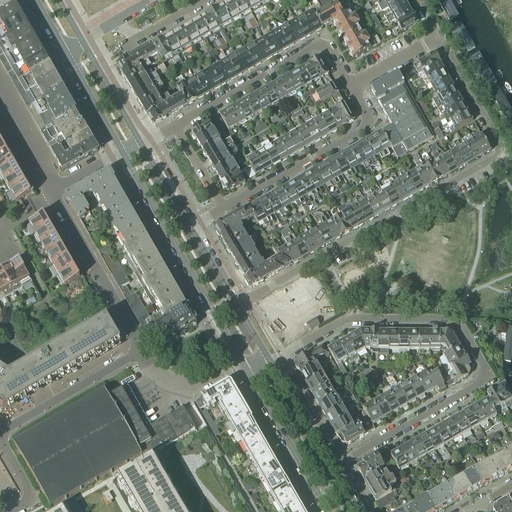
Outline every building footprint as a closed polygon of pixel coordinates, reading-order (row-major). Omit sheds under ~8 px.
[(0,0),(0,14),(14,6),(10,0),(0,0)] [(211,13),(220,29),(250,12),(242,0),(233,0),(217,9),(216,9),(213,11),(213,12),(211,13)] [(242,0),(250,12),(271,0),(242,0)] [(280,0),(285,9),(289,7),(285,0),(280,0)] [(312,12),(321,29),(332,23),(351,12),(355,10),(359,8),(354,0),(319,0),(309,6),(312,12)] [(385,5),(388,9),(404,0),(386,0),(377,5),(379,9),(385,5)] [(384,17),(386,20),(407,8),(406,5),(407,5),(404,0),(388,9),(390,13),(384,17)] [(435,0),(435,1),(445,20),(448,21),(451,19),(451,16),(442,0),(435,0)] [(0,14),(0,29),(20,18),(14,6),(0,14)] [(360,7),(359,8),(355,10),(360,19),(365,17),(360,7)] [(407,8),(386,20),(388,24),(394,21),(396,25),(413,15),(410,10),(409,11),(407,8)] [(266,16),(267,20),(277,15),(275,11),(266,16)] [(312,12),(303,17),(313,34),(321,29),(312,12)] [(349,14),(351,12),(332,23),(342,41),(359,32),(356,27),(359,26),(354,17),(351,18),(349,14)] [(181,29),(191,46),(220,29),(211,13),(209,14),(208,13),(205,15),(205,17),(187,27),(185,26),(182,28),(182,30),(181,29)] [(413,15),(396,25),(398,28),(392,32),(394,36),(417,23),(413,15)] [(303,17),(296,22),(305,38),(313,34),(303,17)] [(0,29),(0,47),(28,31),(20,18),(0,29)] [(296,22),(287,27),(296,43),(305,38),(296,22)] [(461,47),(464,47),(466,46),(467,43),(456,25),(454,24),(451,26),(450,29),(461,47)] [(287,27),(279,31),(288,48),(296,43),(287,27)] [(219,33),(225,44),(239,36),(243,34),(247,31),(246,28),(231,37),(232,38),(228,40),(223,31),(219,33)] [(167,71),(169,75),(169,76),(179,70),(187,66),(185,62),(182,64),(176,55),(191,46),(181,29),(181,30),(179,30),(176,32),(176,33),(158,43),(157,43),(153,45),(153,46),(152,47),(161,62),(162,63),(171,58),(174,63),(176,65),(167,71)] [(0,47),(0,50),(5,60),(35,42),(28,31),(0,47)] [(279,31),(271,36),(280,53),(288,48),(279,31)] [(362,37),(359,32),(342,41),(353,60),(376,47),(375,46),(372,39),(368,41),(364,35),(362,37)] [(372,39),(375,46),(376,47),(380,44),(375,34),(371,37),(372,39)] [(271,36),(262,41),(272,57),(280,53),(271,36)] [(262,41),(254,45),(264,62),(272,57),(262,41)] [(5,60),(11,69),(40,52),(35,42),(5,60)] [(206,51),(207,54),(217,49),(216,45),(206,51)] [(254,45),(245,51),(254,67),(264,62),(254,45)] [(121,75),(121,76),(128,72),(147,61),(150,60),(153,66),(155,65),(161,62),(152,47),(152,46),(130,58),(129,57),(126,59),(126,60),(117,66),(122,75),(121,75)] [(245,51),(235,56),(245,73),(254,67),(245,51)] [(11,69),(19,83),(48,66),(40,52),(11,69)] [(420,68),(423,73),(440,64),(435,55),(418,64),(413,67),(415,71),(420,68)] [(235,56),(227,61),(237,77),(245,73),(235,56)] [(199,61),(196,63),(198,67),(201,65),(206,63),(206,61),(204,59),(199,61)] [(310,63),(310,64),(319,80),(322,78),(323,80),(328,77),(318,59),(310,63)] [(125,79),(128,86),(150,73),(148,69),(150,68),(146,62),(147,61),(128,72),(121,76),(124,80),(125,79)] [(227,61),(219,66),(228,82),(237,77),(227,61)] [(303,68),(302,69),(311,85),(316,82),(318,82),(320,81),(319,80),(310,64),(308,66),(307,65),(303,67),(303,68)] [(415,83),(417,87),(444,72),(442,69),(443,68),(440,64),(423,73),(425,78),(415,83)] [(473,69),(484,87),(486,88),(489,86),(490,83),(479,65),(477,64),(474,66),(473,69)] [(131,92),(134,96),(158,82),(156,79),(161,77),(162,80),(169,75),(167,71),(163,65),(162,66),(157,69),(150,73),(128,86),(132,92),(131,92)] [(19,83),(25,94),(54,77),(48,66),(19,83)] [(219,66),(211,70),(220,87),(228,82),(219,66)] [(297,72),(294,74),(303,91),(305,89),(306,87),(311,85),(302,69),(301,69),(300,69),(297,71),(297,72)] [(179,72),(181,76),(183,79),(187,77),(183,70),(179,72)] [(211,70),(203,75),(212,91),(220,87),(211,70)] [(429,85),(432,90),(449,80),(446,75),(445,75),(444,72),(417,87),(419,90),(429,85)] [(286,78),(294,94),(300,91),(301,92),(303,91),(294,74),(291,75),(290,74),(286,77),(286,78)] [(203,75),(194,80),(204,96),(212,91),(203,75)] [(370,91),(391,127),(406,153),(433,139),(398,76),(370,91)] [(25,94),(32,106),(61,89),(54,77),(25,94)] [(280,81),(277,83),(287,100),(289,99),(290,97),(294,94),(286,78),(285,79),(284,78),(280,80),(280,81)] [(194,80),(186,85),(195,101),(204,96),(194,80)] [(431,96),(433,100),(453,89),(451,85),(452,85),(449,80),(432,90),(435,94),(431,96)] [(137,100),(141,106),(157,97),(155,93),(162,89),(158,82),(134,96),(136,100),(137,100)] [(270,87),(269,88),(278,104),(283,101),(285,101),(287,100),(277,83),(275,84),(274,84),(270,86),(270,87)] [(178,89),(181,96),(187,106),(195,101),(186,85),(178,89)] [(333,85),(331,86),(331,87),(326,90),(320,93),(314,96),(311,99),(315,108),(317,107),(322,104),(331,100),(338,95),(333,85)] [(264,91),(261,92),(270,109),(272,108),(273,106),(278,104),(269,88),(268,88),(267,88),(264,90),(264,91)] [(32,106),(38,116),(67,99),(61,89),(32,106)] [(439,101),(441,106),(458,96),(455,89),(454,90),(453,89),(433,100),(428,103),(430,106),(439,101)] [(147,116),(147,117),(171,102),(168,96),(167,97),(164,92),(157,97),(141,106),(144,112),(143,113),(146,117),(147,116)] [(253,97),(252,97),(261,113),(267,110),(268,110),(270,109),(261,92),(258,94),(257,93),(253,96),(253,97)] [(331,100),(335,107),(343,103),(338,95),(331,100)] [(171,102),(147,117),(152,126),(162,120),(163,121),(166,119),(166,118),(187,106),(181,96),(171,102)] [(439,113),(441,117),(462,105),(460,102),(461,101),(458,96),(441,106),(444,110),(439,113)] [(502,118),(505,119),(507,118),(508,115),(497,97),(495,96),(492,98),(491,100),(502,118)] [(247,100),(244,102),(254,119),(256,118),(256,116),(261,113),(252,97),(252,98),(251,97),(247,99),(247,100)] [(38,116),(45,130),(75,113),(67,99),(38,116)] [(237,106),(236,107),(245,122),(250,119),(252,120),(254,119),(244,102),(242,103),(241,103),(237,105),(237,106)] [(335,108),(333,109),(343,126),(345,125),(345,126),(353,121),(343,103),(335,107),(335,108)] [(448,118),(451,122),(468,113),(465,108),(464,108),(462,105),(441,117),(432,122),(430,123),(432,127),(448,118)] [(230,110),(228,111),(238,128),(239,127),(240,125),(245,122),(236,107),(235,107),(234,106),(230,109),(230,110)] [(333,111),(328,114),(337,130),(337,129),(338,130),(342,127),(342,126),(343,126),(333,109),(333,111)] [(238,128),(228,111),(225,113),(224,112),(220,115),(220,116),(219,116),(228,132),(233,129),(235,129),(238,128)] [(45,130),(53,143),(82,125),(75,113),(45,130)] [(468,113),(451,122),(453,127),(449,130),(451,133),(473,121),(472,121),(471,121),(470,118),(471,118),(468,113)] [(321,116),(319,117),(328,134),(331,133),(332,133),(336,131),(336,130),(337,130),(328,114),(322,117),(321,116)] [(196,140),(196,141),(214,131),(218,129),(222,126),(217,117),(213,120),(217,127),(212,129),(211,126),(210,126),(207,122),(191,131),(193,135),(192,136),(192,137),(193,140),(195,141),(196,140)] [(316,120),(311,123),(320,139),(321,139),(322,139),(326,137),(326,136),(328,134),(319,117),(317,119),(316,120)] [(304,126),(302,127),(312,144),(315,142),(316,143),(320,141),(319,139),(320,139),(311,123),(306,126),(304,126)] [(59,150),(87,134),(82,125),(53,143),(55,146),(55,145),(59,150)] [(300,130),(294,133),(303,149),(305,148),(306,149),(310,146),(310,145),(312,144),(302,127),(300,128),(300,130)] [(391,127),(381,133),(390,148),(396,159),(406,153),(391,127)] [(433,132),(438,141),(443,138),(438,129),(433,132)] [(196,141),(203,152),(220,142),(214,131),(196,141)] [(288,135),(286,136),(296,153),(298,152),(299,152),(303,150),(303,149),(294,133),(289,136),(288,135)] [(381,133),(373,138),(375,142),(376,141),(378,145),(376,147),(379,151),(380,151),(385,158),(389,156),(386,151),(390,148),(381,133)] [(85,159),(92,155),(93,155),(93,154),(97,152),(92,143),(87,134),(59,150),(53,154),(53,153),(53,154),(52,154),(55,160),(62,172),(63,172),(63,171),(73,166),(85,159)] [(480,135),(471,140),(481,157),(490,152),(480,135)] [(283,139),(278,142),(287,158),(288,157),(289,158),(293,156),(293,154),(296,153),(286,136),(284,138),(283,139)] [(464,146),(464,147),(472,162),(481,157),(471,140),(469,136),(464,139),(467,144),(464,146)] [(373,138),(365,143),(373,158),(378,155),(381,160),(385,158),(380,151),(379,151),(376,147),(378,145),(376,141),(375,142),(373,138)] [(452,144),(453,145),(453,146),(464,166),(472,162),(464,147),(462,148),(460,149),(457,143),(456,143),(454,139),(451,141),(452,144)] [(0,143),(0,157),(10,152),(4,141),(0,143)] [(206,157),(209,162),(233,148),(230,142),(222,147),(219,143),(220,142),(203,152),(203,154),(204,157),(206,157)] [(271,145),(270,145),(279,162),(282,161),(283,162),(287,159),(287,158),(278,142),(273,145),(271,145)] [(365,143),(356,147),(359,151),(360,151),(362,155),(360,156),(363,161),(364,160),(368,168),(372,166),(369,160),(373,158),(365,143)] [(266,149),(262,151),(271,167),(272,167),(273,167),(277,165),(277,164),(279,162),(270,145),(267,147),(266,149)] [(453,146),(453,145),(449,147),(452,154),(449,156),(457,171),(464,166),(453,146)] [(356,147),(348,152),(357,167),(362,164),(365,170),(368,168),(364,160),(363,161),(360,156),(362,155),(360,151),(359,151),(356,147)] [(436,162),(432,164),(440,180),(448,175),(435,152),(434,150),(432,147),(429,148),(434,156),(433,157),(436,162)] [(215,172),(215,173),(232,162),(236,160),(241,157),(241,154),(234,158),(233,156),(237,154),(233,148),(209,162),(212,167),(211,169),(213,172),(215,172)] [(435,152),(448,175),(457,171),(449,156),(448,155),(444,157),(439,150),(435,152)] [(254,154),(253,155),(263,172),(266,170),(266,171),(270,169),(270,167),(271,167),(262,151),(256,155),(254,154)] [(0,157),(0,171),(16,162),(10,152),(0,157)] [(348,152),(340,157),(343,161),(343,160),(346,164),(344,165),(347,170),(348,169),(352,177),(356,175),(353,170),(357,167),(348,152)] [(245,161),(249,167),(255,177),(256,176),(257,177),(260,174),(260,173),(263,172),(253,155),(250,156),(250,158),(245,161)] [(340,157),(332,161),(341,176),(346,173),(349,179),(352,177),(348,169),(347,170),(344,165),(346,164),(343,160),(343,161),(340,157)] [(418,169),(414,172),(423,190),(428,187),(427,186),(430,184),(431,185),(422,168),(421,166),(417,159),(414,162),(418,169)] [(332,161),(324,166),(326,170),(327,170),(329,173),(327,175),(330,180),(331,179),(336,186),(340,184),(337,179),(341,176),(332,161)] [(421,166),(422,168),(431,185),(440,180),(432,164),(430,161),(421,166)] [(0,171),(0,175),(4,183),(22,173),(16,162),(0,171)] [(215,173),(222,183),(239,173),(232,162),(215,173)] [(400,167),(402,172),(415,193),(418,191),(419,192),(423,190),(414,172),(409,175),(403,165),(400,167)] [(324,166),(315,171),(324,186),(329,183),(332,188),(336,186),(331,179),(330,180),(327,175),(329,173),(327,170),(326,170),(324,166)] [(239,173),(222,183),(222,185),(221,185),(221,187),(223,190),(224,190),(225,190),(227,193),(244,184),(241,179),(242,179),(240,175),(245,173),(249,180),(255,177),(249,167),(239,173)] [(315,171),(305,176),(308,181),(309,180),(311,184),(309,185),(312,190),(313,189),(317,197),(321,195),(318,190),(324,186),(315,171)] [(402,179),(398,181),(407,199),(412,196),(411,195),(415,193),(402,172),(399,174),(402,179)] [(4,183),(10,193),(28,183),(22,173),(4,183)] [(82,199),(92,194),(90,192),(112,179),(113,179),(109,173),(78,191),(82,199)] [(305,176),(297,181),(306,196),(311,193),(314,199),(317,197),(313,189),(312,190),(309,185),(311,184),(309,180),(308,181),(305,176)] [(97,198),(102,207),(122,196),(121,196),(122,194),(120,191),(118,191),(112,179),(90,192),(92,194),(95,199),(97,198)] [(391,180),(387,182),(399,202),(402,201),(403,201),(407,199),(398,181),(393,184),(391,180)] [(297,181),(289,186),(292,190),(292,189),(295,193),(293,194),(296,199),(297,199),(301,206),(305,204),(302,199),(306,196),(297,181)] [(365,185),(381,213),(384,211),(385,212),(390,209),(389,208),(390,208),(381,191),(375,194),(368,182),(365,184),(365,185)] [(386,188),(381,191),(390,208),(391,207),(391,208),(396,205),(395,204),(399,202),(387,182),(384,184),(386,188)] [(28,183),(10,193),(16,203),(23,199),(24,202),(35,196),(28,183)] [(368,198),(363,201),(373,218),(378,216),(377,215),(381,213),(365,185),(362,187),(368,198)] [(289,186),(281,190),(290,206),(295,203),(298,208),(301,206),(297,199),(296,199),(293,194),(295,193),(292,189),(292,190),(289,186)] [(337,189),(341,195),(347,192),(344,188),(343,189),(341,186),(337,189)] [(281,190),(273,195),(275,199),(276,199),(278,202),(276,203),(279,208),(281,208),(285,215),(288,213),(286,208),(290,206),(281,190)] [(81,199),(82,199),(78,191),(66,197),(80,221),(84,218),(82,215),(88,211),(81,199)] [(352,207),(347,210),(357,228),(362,225),(362,224),(365,222),(351,198),(351,197),(349,193),(345,195),(352,207)] [(273,195),(265,200),(274,215),(278,212),(281,217),(285,215),(281,208),(279,208),(276,203),(278,202),(276,199),(275,199),(273,195)] [(105,218),(108,222),(129,210),(124,202),(125,200),(123,197),(122,197),(122,196),(102,207),(108,217),(105,218)] [(363,201),(362,198),(358,200),(357,199),(356,199),(354,196),(351,197),(351,198),(365,222),(368,220),(369,221),(373,218),(363,201)] [(265,200),(256,204),(259,208),(260,208),(262,212),(260,213),(263,218),(264,217),(268,225),(272,223),(269,217),(274,215),(265,200)] [(256,204),(248,209),(253,219),(256,222),(257,224),(262,222),(265,227),(268,225),(264,217),(263,218),(260,213),(262,212),(260,208),(259,208),(256,204)] [(339,215),(349,231),(352,229),(353,230),(357,228),(347,210),(343,213),(341,210),(340,208),(337,210),(339,215)] [(219,238),(220,238),(240,226),(250,221),(253,219),(248,209),(213,229),(219,238)] [(115,229),(120,238),(139,228),(139,227),(139,225),(137,222),(136,222),(129,210),(108,222),(103,225),(99,227),(100,229),(109,224),(112,230),(115,229)] [(28,224),(35,235),(52,225),(44,212),(33,218),(35,220),(28,224)] [(316,213),(317,216),(332,242),(340,237),(331,220),(330,220),(331,222),(327,224),(322,214),(316,213)] [(339,215),(331,220),(340,237),(350,232),(349,231),(339,215)] [(315,231),(316,231),(324,246),(332,242),(317,216),(313,218),(319,228),(315,231)] [(301,225),(304,230),(316,251),(324,246),(316,231),(312,234),(306,222),(301,225)] [(282,229),(279,225),(278,224),(273,226),(274,228),(276,232),(282,229)] [(35,235),(41,246),(58,236),(52,225),(35,235)] [(96,225),(85,230),(87,234),(98,228),(96,225)] [(226,247),(226,248),(245,237),(242,231),(243,230),(240,226),(220,238),(223,242),(222,244),(224,247),(226,247)] [(128,264),(133,273),(158,259),(157,258),(158,257),(156,254),(154,254),(142,233),(143,231),(141,228),(139,228),(120,238),(126,247),(123,249),(127,256),(124,257),(128,264)] [(287,228),(284,230),(300,260),(308,256),(299,241),(299,240),(295,242),(287,228)] [(287,247),(283,249),(292,265),(300,260),(284,230),(279,233),(287,247)] [(303,239),(299,241),(308,256),(316,251),(304,230),(300,232),(303,239)] [(88,235),(97,251),(101,249),(94,237),(97,235),(95,231),(88,235)] [(41,246),(47,256),(64,246),(58,236),(41,246)] [(230,253),(233,258),(253,247),(250,242),(249,243),(245,237),(226,248),(227,249),(226,250),(228,253),(230,253)] [(268,244),(278,259),(284,269),(292,265),(283,249),(279,251),(273,241),(268,244)] [(47,256),(53,267),(70,257),(64,246),(47,256)] [(101,249),(97,251),(100,257),(110,251),(107,246),(101,249)] [(238,268),(239,268),(257,257),(254,251),(255,251),(253,247),(233,258),(235,263),(235,264),(237,267),(238,268)] [(53,267),(59,277),(76,267),(70,257),(53,267)] [(242,274),(245,279),(265,267),(262,263),(261,264),(257,257),(239,268),(239,269),(238,270),(240,274),(242,274)] [(142,281),(145,288),(167,275),(161,265),(161,264),(159,260),(158,260),(158,259),(133,273),(138,283),(142,281)] [(265,267),(245,279),(244,279),(249,289),(284,269),(278,259),(265,267)] [(19,261),(10,266),(21,284),(29,279),(19,261)] [(116,270),(110,274),(113,278),(123,273),(123,272),(116,262),(112,264),(114,267),(116,270)] [(10,266),(2,271),(14,293),(23,288),(20,284),(21,284),(10,266)] [(76,267),(59,277),(65,287),(82,277),(76,267)] [(2,271),(0,271),(0,288),(6,298),(14,293),(2,271)] [(113,278),(119,289),(125,285),(129,283),(123,273),(113,278)] [(143,290),(152,306),(177,291),(176,291),(176,290),(174,286),(173,286),(167,275),(145,288),(146,289),(143,290)] [(119,289),(144,333),(149,329),(146,323),(150,321),(150,320),(135,294),(131,297),(125,285),(119,289)] [(160,314),(150,320),(150,321),(146,323),(149,329),(160,323),(164,321),(173,316),(185,308),(179,298),(180,296),(178,293),(176,293),(177,291),(152,306),(157,303),(163,312),(160,314)] [(276,293),(258,304),(268,319),(285,309),(276,293)] [(98,304),(94,299),(89,302),(92,307),(98,304)] [(164,321),(149,329),(144,333),(148,341),(174,333),(185,327),(187,329),(193,326),(193,327),(194,327),(195,327),(196,326),(196,325),(196,324),(186,307),(185,308),(164,321)] [(0,408),(3,411),(33,394),(120,343),(107,321),(100,308),(7,361),(0,356),(0,408)] [(306,325),(310,331),(319,325),(316,320),(306,325)] [(498,352),(499,354),(502,355),(505,354),(509,333),(508,331),(505,330),(502,332),(498,352)] [(365,350),(370,350),(370,331),(361,331),(355,334),(364,350),(365,350)] [(378,351),(378,332),(378,331),(370,331),(370,350),(377,350),(377,351),(378,351)] [(378,351),(388,351),(388,332),(387,332),(386,331),(383,331),(382,332),(378,332),(378,351)] [(388,351),(398,351),(398,332),(397,332),(396,331),(393,331),(392,332),(388,332),(388,351)] [(408,351),(409,332),(408,332),(407,331),(404,331),(403,332),(398,332),(398,351),(398,355),(408,355),(408,351)] [(408,351),(419,351),(419,332),(418,332),(417,331),(414,331),(413,332),(409,332),(408,351)] [(419,351),(419,356),(423,356),(423,351),(429,351),(429,332),(428,332),(427,331),(424,331),(423,332),(419,332),(419,351)] [(440,351),(440,349),(440,333),(439,333),(438,332),(435,332),(434,333),(429,332),(429,351),(440,351)] [(442,357),(459,348),(458,347),(458,346),(457,343),(455,343),(452,336),(452,335),(442,332),(441,333),(440,333),(440,349),(444,349),(445,351),(443,351),(443,354),(444,356),(442,357)] [(356,355),(364,350),(355,334),(355,335),(354,334),(351,336),(350,337),(346,339),(356,355)] [(347,360),(356,355),(346,339),(346,340),(344,339),(342,341),(341,342),(337,345),(348,362),(347,360)] [(341,366),(348,362),(337,345),(335,345),(333,346),(332,348),(328,350),(343,378),(346,376),(343,370),(341,366)] [(323,346),(308,354),(312,361),(315,359),(316,360),(319,358),(319,360),(321,359),(323,361),(329,357),(323,346)] [(442,357),(447,366),(463,356),(462,353),(461,353),(462,351),(460,349),(459,349),(459,348),(442,357)] [(295,366),(300,375),(318,364),(316,360),(315,359),(312,361),(308,354),(296,361),(295,366)] [(452,374),(450,376),(466,367),(470,365),(464,356),(463,356),(447,366),(452,374)] [(300,375),(307,386),(323,376),(319,370),(321,369),(318,364),(300,375)] [(450,376),(448,377),(451,381),(446,385),(448,388),(467,377),(466,376),(468,375),(469,372),(466,367),(450,376)] [(369,370),(368,370),(367,371),(367,372),(362,375),(361,374),(361,375),(355,378),(354,378),(355,379),(349,382),(352,386),(351,386),(352,387),(352,386),(354,390),(360,387),(360,388),(361,387),(360,387),(365,384),(366,384),(371,381),(372,381),(372,380),(377,377),(376,375),(376,374),(375,374),(370,370),(369,370)] [(428,371),(424,373),(434,389),(437,387),(440,393),(446,389),(437,373),(431,376),(428,371)] [(424,373),(415,378),(425,394),(429,392),(430,392),(433,391),(433,390),(434,389),(424,373)] [(307,386),(313,396),(329,387),(323,376),(307,386)] [(415,378),(406,383),(415,400),(420,397),(421,397),(424,396),(424,395),(425,394),(415,378)] [(209,411),(219,405),(236,395),(230,384),(228,383),(201,399),(195,402),(199,410),(205,407),(204,406),(206,405),(209,411)] [(396,385),(398,388),(407,404),(411,402),(412,402),(415,401),(415,400),(406,383),(401,386),(400,383),(396,385)] [(495,389),(494,389),(503,406),(504,405),(506,409),(511,405),(511,398),(509,394),(509,393),(506,388),(506,387),(504,385),(503,386),(502,385),(499,386),(499,388),(495,390),(495,389)] [(313,396),(319,407),(335,397),(329,387),(313,396)] [(398,388),(389,393),(398,409),(402,407),(403,408),(406,406),(406,405),(407,404),(398,388)] [(486,395),(488,399),(495,410),(497,414),(506,409),(504,405),(503,406),(494,389),(487,394),(486,395)] [(14,443),(13,443),(13,444),(14,444),(19,453),(20,455),(20,456),(21,456),(24,461),(24,462),(27,467),(27,468),(28,468),(36,483),(36,484),(37,484),(39,487),(40,489),(41,491),(43,495),(43,496),(44,496),(45,498),(48,503),(49,505),(50,507),(50,508),(51,508),(51,507),(65,499),(65,500),(66,500),(66,499),(80,491),(81,491),(81,490),(95,482),(96,483),(97,482),(96,481),(111,473),(111,474),(112,473),(111,473),(126,464),(126,465),(127,465),(127,464),(128,463),(141,456),(142,455),(141,455),(148,452),(150,455),(148,457),(148,458),(194,431),(195,431),(183,410),(182,410),(165,420),(155,425),(154,426),(150,428),(144,431),(141,425),(137,418),(128,402),(125,397),(122,392),(122,391),(121,391),(108,398),(104,391),(103,391),(101,393),(89,400),(89,399),(88,400),(74,409),(74,408),(73,408),(73,409),(59,417),(59,416),(58,417),(58,418),(44,426),(44,425),(43,426),(43,427),(29,435),(28,434),(27,434),(28,435),(14,443)] [(389,393),(380,398),(389,414),(393,412),(394,413),(397,411),(397,410),(398,409),(389,393)] [(219,405),(227,420),(245,410),(236,395),(219,405)] [(319,407),(326,418),(342,408),(335,397),(319,407)] [(380,398),(371,403),(380,419),(384,417),(385,418),(388,416),(388,415),(389,414),(380,398)] [(482,403),(478,405),(487,422),(496,416),(493,411),(495,410),(488,399),(486,401),(485,400),(482,402),(482,403)] [(358,426),(338,439),(341,445),(346,446),(374,430),(371,424),(375,422),(376,423),(379,421),(380,420),(380,419),(371,403),(362,409),(369,420),(358,426)] [(473,408),(469,411),(478,427),(487,422),(478,405),(477,406),(476,405),(473,407),(473,408)] [(326,418),(332,428),(348,418),(342,408),(326,418)] [(227,420),(236,435),(254,425),(245,410),(227,420)] [(464,413),(460,415),(469,432),(478,427),(469,411),(468,411),(467,410),(464,412),(464,413)] [(455,418),(451,421),(460,437),(469,432),(460,415),(460,416),(458,415),(456,417),(455,418)] [(208,417),(204,419),(215,437),(219,435),(208,417)] [(332,428),(338,439),(358,426),(354,429),(348,418),(332,428)] [(511,420),(510,418),(502,423),(504,427),(511,422),(511,420)] [(447,423),(442,426),(452,442),(460,437),(451,421),(449,420),(447,422),(447,423)] [(491,429),(491,430),(493,433),(503,428),(500,423),(491,429)] [(236,435),(244,450),(261,440),(255,430),(256,429),(254,425),(236,435)] [(438,428),(434,431),(443,447),(452,442),(442,426),(441,425),(438,427),(438,428)] [(429,433),(425,436),(434,452),(443,447),(434,431),(433,431),(432,430),(429,432),(429,433)] [(498,433),(492,437),(495,442),(501,439),(498,433)] [(420,438),(416,440),(426,457),(434,452),(425,436),(424,436),(423,436),(420,437),(420,438)] [(244,450),(252,465),(270,454),(269,454),(270,453),(268,449),(266,449),(261,440),(244,450)] [(411,443),(407,446),(417,462),(426,457),(416,440),(415,441),(414,441),(412,442),(411,443)] [(456,450),(458,453),(467,448),(464,442),(455,447),(456,450)] [(497,458),(488,463),(497,479),(511,471),(511,446),(510,444),(501,449),(502,451),(504,454),(499,457),(498,454),(495,455),(497,458)] [(403,448),(399,450),(408,467),(417,462),(407,446),(405,446),(403,447),(403,448)] [(224,453),(231,466),(236,464),(228,450),(224,453)] [(408,467),(399,450),(398,451),(397,451),(394,452),(394,453),(390,456),(391,459),(394,463),(399,472),(408,467)] [(252,465),(261,479),(278,470),(273,460),(273,459),(271,455),(270,455),(270,454),(252,465)] [(357,471),(363,481),(378,472),(383,469),(377,457),(377,456),(365,463),(366,465),(357,471)] [(183,511),(153,459),(152,458),(131,471),(118,478),(118,479),(118,480),(118,479),(121,483),(120,483),(121,484),(125,490),(124,490),(125,491),(128,496),(128,497),(129,497),(131,502),(132,503),(135,508),(135,509),(136,510),(137,511),(183,511)] [(383,464),(385,468),(394,463),(391,459),(383,464)] [(477,469),(462,478),(472,494),(497,479),(488,463),(482,466),(481,464),(475,467),(477,469)] [(442,466),(447,475),(452,472),(447,464),(442,466)] [(261,479),(269,494),(287,484),(286,484),(287,482),(285,479),(283,479),(278,470),(261,479)] [(363,481),(369,492),(389,480),(385,473),(380,476),(378,472),(363,481)] [(425,474),(416,479),(418,483),(427,478),(425,474)] [(452,484),(437,492),(446,509),(472,494),(462,478),(460,479),(458,476),(450,481),(452,484)] [(389,480),(369,492),(376,503),(391,494),(395,492),(392,487),(395,485),(391,478),(389,480)] [(240,482),(247,494),(251,491),(245,480),(240,482)] [(269,494),(278,509),(295,499),(290,490),(290,489),(288,485),(287,485),(287,484),(269,494)] [(426,498),(412,507),(414,511),(440,511),(446,509),(437,492),(432,495),(431,492),(425,496),(426,498)] [(109,494),(103,497),(108,503),(113,500),(109,494)] [(255,494),(250,498),(253,503),(258,500),(255,494)] [(394,500),(394,499),(391,494),(376,503),(380,510),(395,502),(394,500)] [(278,509),(279,511),(303,511),(302,508),(300,509),(295,499),(278,509)] [(493,511),(511,511),(511,507),(508,501),(494,509),(493,511)]
